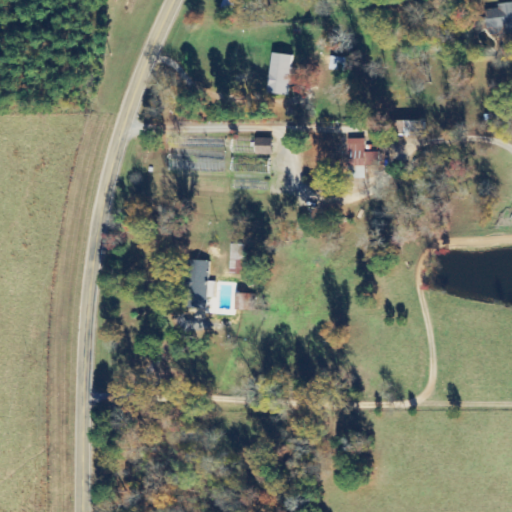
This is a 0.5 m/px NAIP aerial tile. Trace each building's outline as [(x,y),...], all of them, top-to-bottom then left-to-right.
[(223,0),(221,8),(233,12),(237,0),(223,0)] [(511,2),(498,4),(499,9),(487,10),(490,38),(511,35),(511,2)] [(288,95),(290,85),(296,85),(298,68),(292,67),(294,55),(273,53),(269,93),(288,95)] [(401,135),(427,136),(427,121),(401,120),(401,135)] [(273,154),(274,138),(257,138),(257,154),(273,154)] [(350,139),(351,179),(366,178),(366,165),(380,165),(380,152),(366,152),(366,138),(350,139)] [(245,262),(245,245),(232,244),(231,272),(242,272),(242,262),(245,262)] [(209,261),(193,260),(191,308),(208,309),(209,261)]
